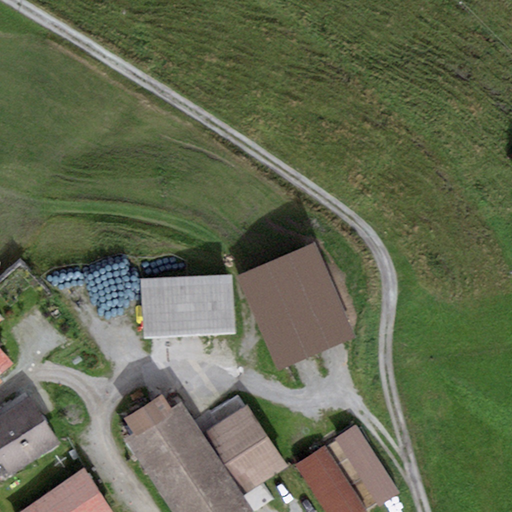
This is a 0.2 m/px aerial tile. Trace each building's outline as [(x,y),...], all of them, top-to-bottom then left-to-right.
[(355,337),(313,243),(236,277),(278,372),(355,337)] [(232,274),(140,280),(144,338),(235,333),(232,274)] [(0,384),(3,382),(0,377),(0,375),(14,364),(0,347),(0,319),(1,319),(0,318),(0,384)] [(162,393),(124,419),(133,433),(124,439),(172,511),(252,511),(242,495),(286,466),(245,405),(203,433),(182,401),(171,407),(162,393)] [(29,396),(0,414),(0,461),(9,475),(59,443),(29,396)] [(356,426),(335,439),(378,507),(400,494),(356,426)] [(365,511),(325,446),(295,464),(324,511),(365,511)] [(111,511),(83,470),(20,511),(111,511)]
